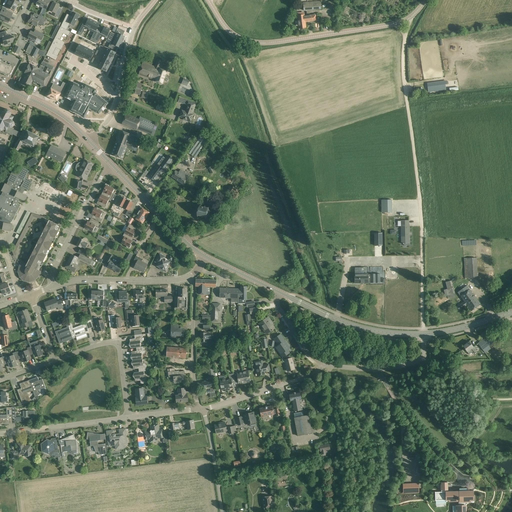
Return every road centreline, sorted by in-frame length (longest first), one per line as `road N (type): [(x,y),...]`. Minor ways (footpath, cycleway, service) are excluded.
road 1 (track): [(395,24),(405,32),(424,328)]
road 2 (track): [(293,234),(240,75),(194,0)]
road 3 (tertiary): [(207,0),(232,34),(260,43),(395,24),(424,0)]
road 4 (tertiary): [(88,141),(109,118),(133,28),(155,0)]
road 5 (residential): [(128,417),(116,343),(54,360)]
road 6 (residential): [(111,164),(54,267),(57,286)]
road 7 (residential): [(198,409),(188,278)]
road 8 (residential): [(188,278),(57,286)]
road 9 (unclassified): [(322,363),(313,374),(203,410)]
road 10 (unclassified): [(128,417),(0,433)]
road 11 (unclassified): [(424,334),(424,353),(414,363),(322,363)]
